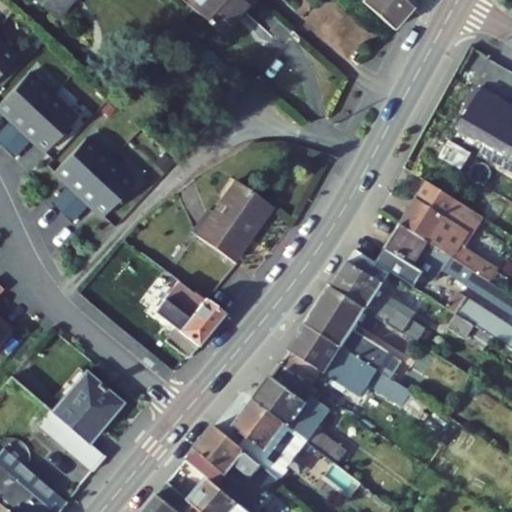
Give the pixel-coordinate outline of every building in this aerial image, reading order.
[(35,0),(48,11),(58,0),(35,0)] [(242,0),(179,0),(214,32),(242,0)] [(352,0),(380,25),(382,27),(403,4),(398,0),(352,0)] [(0,73),(16,57),(0,41),(0,73)] [(0,110),(11,120),(0,132),(0,144),(14,157),(31,139),(45,152),(77,119),(28,73),(0,103),(0,110)] [(459,129),(511,160),(511,107),(481,90),(459,129)] [(69,184),(51,203),(72,221),(89,203),(103,216),(135,183),(86,137),(55,171),(69,184)] [(226,181),(203,209),(234,235),(258,207),(226,181)] [(428,182),(401,225),(491,282),(499,270),(460,246),(480,215),(428,182)] [(229,241),(234,235),(203,209),(182,233),(216,261),(231,243),(229,241)] [(401,225),(378,264),(391,272),(391,273),(416,288),(425,274),(437,281),(444,270),(491,301),(500,288),(491,282),(401,225)] [(356,250),(332,287),(367,309),(367,310),(418,342),(426,330),(412,321),(375,297),(379,291),(391,273),(391,272),(378,264),(356,250)] [(499,270),(491,282),(500,288),(502,289),(509,277),(499,270)] [(160,304),(149,317),(157,324),(147,336),(172,356),(208,312),(169,281),(154,299),(160,304)] [(332,287),(308,325),(392,379),(395,374),(382,366),(390,353),(354,330),(367,310),(367,309),(332,287)] [(511,295),(502,289),(500,288),(491,301),(511,314),(511,295)] [(415,315),(379,291),(375,297),(412,321),(415,315)] [(511,350),(511,326),(467,298),(466,299),(458,294),(451,306),(449,305),(448,307),(450,309),(449,310),(457,315),(476,327),(511,350)] [(149,317),(160,304),(154,299),(143,312),(149,317)] [(440,300),(438,302),(449,310),(450,309),(448,307),(449,305),(440,300)] [(457,315),(448,329),(467,341),(476,327),(457,315)] [(0,341),(11,330),(0,319),(0,341)] [(291,352),(282,364),(312,387),(322,372),(327,375),(335,362),(403,406),(412,392),(392,379),(308,325),(291,352)] [(476,327),(467,341),(496,359),(500,352),(507,357),(511,350),(476,327)] [(382,366),(395,374),(403,360),(390,353),(382,366)] [(282,364),(255,401),(305,438),(308,440),(307,441),(339,465),(348,452),(316,430),(331,411),(312,396),(316,390),(312,387),(282,364)] [(84,375),(53,412),(85,439),(89,443),(120,405),(84,375)] [(477,395),(484,385),(474,378),(467,388),(477,395)] [(255,401),(234,429),(269,455),(262,465),(279,479),(285,483),(295,470),(286,463),(305,438),(255,401)] [(85,439),(53,412),(40,428),(93,472),(106,456),(89,443),(85,439)] [(208,478),(219,487),(226,477),(259,505),(279,479),(262,465),(215,425),(187,460),(208,478)] [(0,464),(0,511),(45,511),(51,505),(0,464)] [(168,483),(158,495),(178,511),(248,511),(219,487),(208,478),(189,501),(168,483)] [(178,511),(158,495),(143,511),(178,511)]
